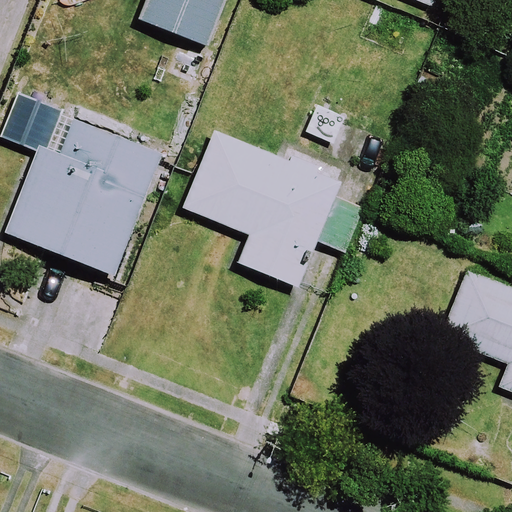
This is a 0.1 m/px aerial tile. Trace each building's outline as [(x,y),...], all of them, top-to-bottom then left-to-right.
[(218,0),(142,0),(134,22),(200,48),(218,0)] [(434,0),(409,0),(431,9),(434,0)] [(112,279),(161,156),(50,112),(32,156),(1,234),(112,279)] [(337,180),(213,132),(182,212),(248,237),(236,267),(295,290),(337,180)] [(511,293),(468,276),(442,339),(508,366),(499,389),(511,394),(511,293)]
